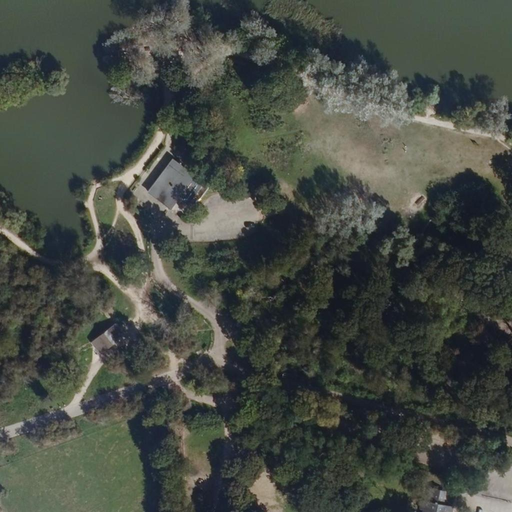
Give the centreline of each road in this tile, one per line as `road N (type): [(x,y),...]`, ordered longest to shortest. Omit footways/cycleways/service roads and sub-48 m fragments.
road 1 (unclassified): [(262,378),(265,394),(290,411),(511,470)]
road 2 (unclassified): [(511,438),(262,378)]
road 3 (unclassified): [(215,330),(205,312),(160,280),(153,263),(152,241),(164,227),(194,233)]
